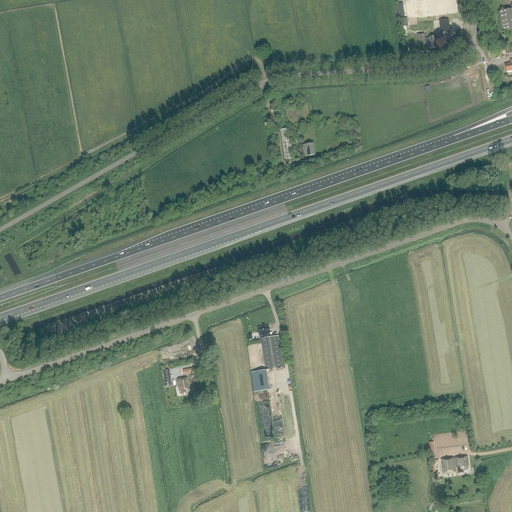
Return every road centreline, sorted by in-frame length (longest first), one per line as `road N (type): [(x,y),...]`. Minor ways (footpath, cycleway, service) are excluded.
road 1 (unclassified): [(0,230),(259,83),(451,62),(474,31),(472,0)]
road 2 (motorway): [(0,317),(511,139)]
road 3 (unclassified): [(511,236),(482,221),(450,226),(8,379)]
road 4 (motorway): [(440,144),(0,297)]
